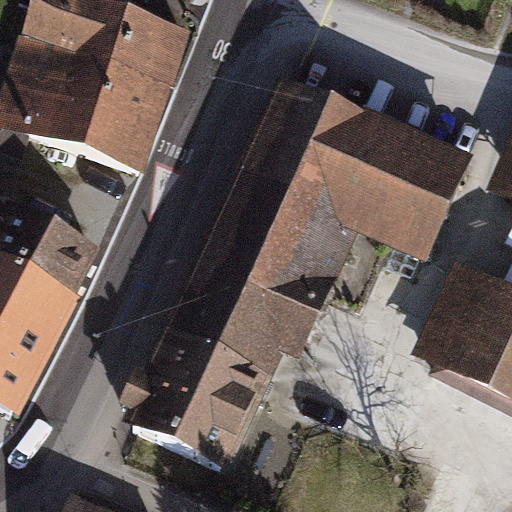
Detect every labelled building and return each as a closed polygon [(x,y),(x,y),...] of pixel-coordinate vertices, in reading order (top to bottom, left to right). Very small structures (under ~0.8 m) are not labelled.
[(52,0),(35,50),(167,96),(185,43),(126,23),(134,0),(52,0)] [(0,125),(0,128),(139,177),(167,96),(35,50),(27,47),(0,125)] [(147,425),(139,443),(222,481),(279,354),(298,363),(355,237),(424,268),(462,183),(285,104),(158,385),(147,380),(130,417),(147,425)] [(97,259),(0,207),(0,265),(73,304),(97,259)] [(0,408),(14,416),(73,304),(0,265),(0,408)] [(440,366),(511,399),(511,303),(510,303),(506,314),(471,298),(440,366)]
